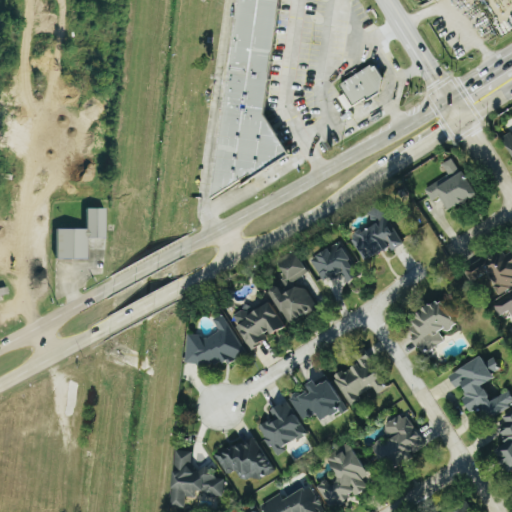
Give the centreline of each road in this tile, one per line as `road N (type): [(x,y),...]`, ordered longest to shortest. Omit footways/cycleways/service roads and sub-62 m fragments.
road 1 (secondary): [(448,99),(179,251)]
road 2 (residential): [(497,511),(367,312)]
road 3 (secondary): [(177,289),(383,171)]
road 4 (residential): [(367,312),(220,410)]
road 5 (tertiary): [(462,122),(385,0)]
road 6 (secondary): [(112,285),(0,348)]
road 7 (secondary): [(0,382),(108,327)]
